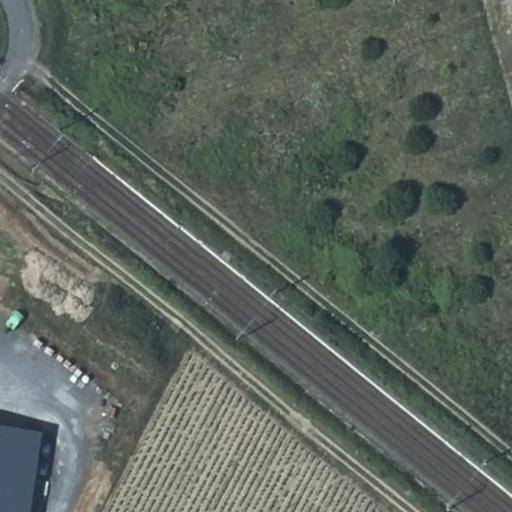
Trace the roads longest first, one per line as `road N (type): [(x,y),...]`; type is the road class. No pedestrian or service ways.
road 1 (track): [(17,58),(511,460)]
road 2 (track): [(400,511),(0,178)]
